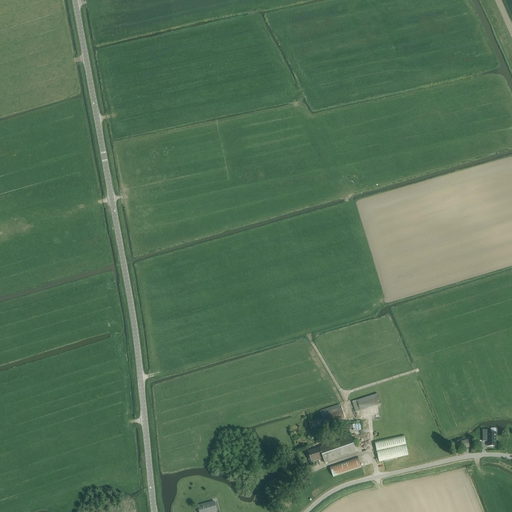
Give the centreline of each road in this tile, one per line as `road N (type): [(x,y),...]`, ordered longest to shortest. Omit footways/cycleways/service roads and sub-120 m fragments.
road 1 (unclassified): [(154,511),(135,330),(74,0)]
road 2 (unclassified): [(306,511),(355,482),(477,455),(511,459)]
